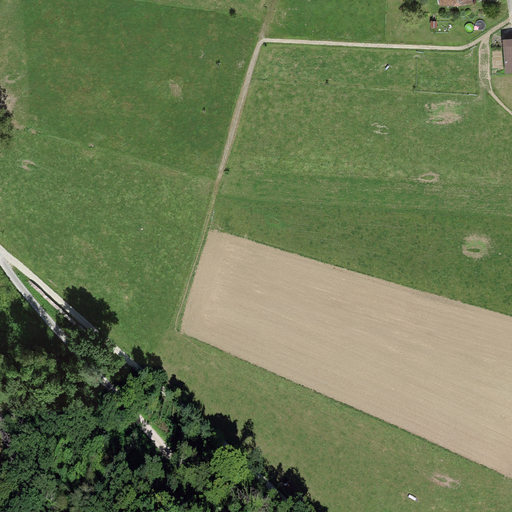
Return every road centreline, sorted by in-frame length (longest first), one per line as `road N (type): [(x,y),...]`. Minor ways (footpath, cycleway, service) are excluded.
road 1 (track): [(0,251),(220,434),(297,511)]
road 2 (track): [(0,263),(220,511)]
